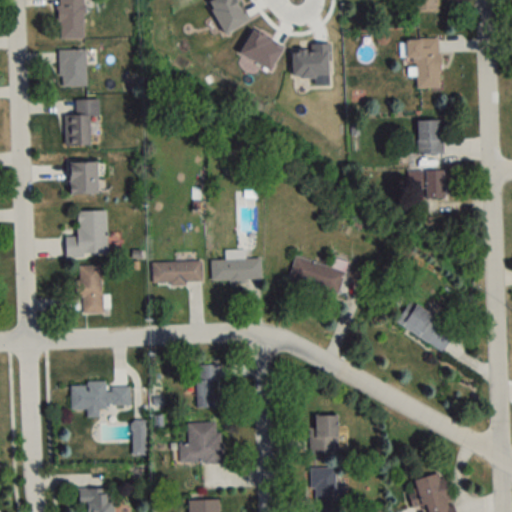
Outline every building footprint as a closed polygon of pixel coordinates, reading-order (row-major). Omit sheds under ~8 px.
[(56,0),(57,38),(83,38),(82,0),(56,0)] [(435,12),(435,0),(409,0),(409,12),(435,12)] [(404,39),(404,60),(414,60),(415,88),(439,87),(438,39),(404,39)] [(85,49),(58,49),(58,86),(85,86),(85,49)] [(63,146),(88,146),(88,117),(97,117),(97,99),(74,99),(74,114),(63,114),(63,146)] [(442,154),(442,119),(415,119),(415,154),(442,154)] [(67,194),(96,194),(96,162),(67,162),(67,194)] [(443,170),(426,170),(426,199),(443,199),(443,170)] [(407,173),(408,186),(419,185),(417,172),(407,173)] [(105,211),(75,211),(75,238),(64,238),(64,257),(105,257),(105,211)] [(343,271),(295,256),(286,283),(335,298),(343,271)] [(210,281),(260,280),(259,259),(210,260),(210,281)] [(201,261),(150,263),(151,284),(202,282),(201,261)] [(100,266),(76,266),(76,298),(82,298),(82,314),(101,313),(100,266)] [(442,351),(455,329),(409,300),(395,323),(442,351)] [(217,407),(217,364),(195,364),(195,407),(217,407)] [(70,409),(85,409),(85,416),(97,416),(96,406),(129,405),(129,385),(105,386),(105,382),(69,383),(70,409)] [(337,416),(310,416),(310,455),(337,455),(337,416)] [(145,420),(130,420),(130,455),(145,455),(145,420)] [(220,462),(220,422),(187,423),(187,444),(178,444),(179,463),(220,462)] [(311,511),(334,511),(335,468),(312,468),(311,511)] [(452,511),(442,472),(414,479),(422,511),(452,511)] [(86,511),(113,511),(113,503),(105,503),(105,489),(77,489),(77,506),(86,506),(86,511)] [(187,501),(187,511),(218,511),(219,500),(187,501)]
